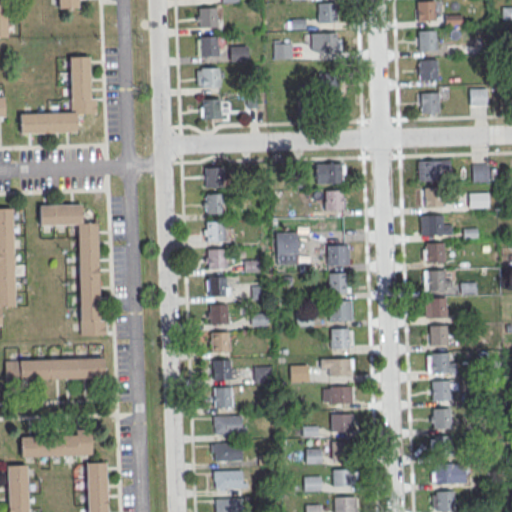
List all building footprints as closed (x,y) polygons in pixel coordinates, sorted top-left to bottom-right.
[(416,1),(433,0),(434,19),(417,19),(416,1)] [(317,2),(334,2),(335,21),(318,21),(317,2)] [(197,7),(214,6),(215,25),(198,26),(197,7)] [(501,7),(511,6),(511,21),(501,22),(501,7)] [(444,15),(460,14),(461,25),(444,25),(444,15)] [(417,31),(434,30),(435,49),(418,49),(417,31)] [(318,33),(336,32),(337,51),(319,52),(318,33)] [(198,36),(216,35),(216,54),(199,55),(198,36)] [(273,44),(290,43),(290,58),(273,59),(273,44)] [(446,45),(462,44),(462,55),(446,55),(446,45)] [(229,46),(246,46),(247,61),(230,61),(229,46)] [(18,114),(70,112),(68,56),(87,55),(89,97),(94,97),(95,111),(75,112),(75,130),(19,132),(18,114)] [(418,59),(435,59),(436,77),(419,78),(418,59)] [(200,67),(217,67),(218,85),(201,86),(200,67)] [(341,73),(313,73),(313,99),(341,99),(341,73)] [(468,89),(485,88),(486,105),(469,106),(468,89)] [(415,92),(437,91),(438,111),(420,112),(420,105),(415,105),(415,92)] [(201,98),(218,98),(219,116),(202,117),(201,98)] [(417,161),(448,160),(449,169),(440,169),(440,180),(417,180),(417,161)] [(470,165),(488,164),(488,182),(471,182),(470,165)] [(316,166),(337,166),(338,183),(316,184),(316,166)] [(204,168),(221,167),(222,186),(205,187),(204,168)] [(423,187),(440,187),(441,206),(424,206),(423,187)] [(323,191),(341,190),(341,209),(324,209),(323,191)] [(467,193),(487,192),(488,207),(468,208),(467,193)] [(205,194),(222,193),(223,212),(206,213),(205,194)] [(37,203),(80,202),(80,222),(95,221),(97,299),(103,299),(104,334),(78,335),(75,224),(38,225),(37,203)] [(0,207),(10,207),(13,305),(0,305),(0,207)] [(419,215),(442,214),(443,234),(420,235),(419,215)] [(206,221),(223,221),(224,239),(207,240),(206,221)] [(461,228),(477,228),(477,239),(461,239),(461,228)] [(275,233),(296,232),(297,264),(277,265),(275,233)] [(425,243),(442,243),(443,261),(426,262),(425,243)] [(326,246),(347,245),(348,264),(326,265),(326,246)] [(206,249),(223,248),(224,267),(207,268),(206,249)] [(243,260),(259,259),(260,273),(244,274),(243,260)] [(426,271),(443,270),(444,289),(427,290),(426,271)] [(327,273),(345,272),(345,291),(328,292),(327,273)] [(208,277),(225,277),(226,295),(208,296),(208,277)] [(459,283),(475,282),(475,293),(460,294),(459,283)] [(250,286),(266,285),(266,300),(250,300),(250,286)] [(427,298),(445,297),(445,316),(428,317),(427,298)] [(329,303),(350,303),(351,320),(329,320),(329,303)] [(209,305),(226,304),(227,323),(210,324),(209,305)] [(460,311),(475,310),(476,322),(460,322),(460,311)] [(250,312),(266,311),(266,325),(250,326),(250,312)] [(429,326),(446,325),(447,344),(429,345),(429,326)] [(330,329),(347,328),(348,347),(331,347),(330,329)] [(210,333),(227,332),(228,351),(211,351),(210,333)] [(430,354),(447,353),(448,372),(431,373),(430,354)] [(3,359),(3,379),(103,377),(102,357),(3,359)] [(328,359),(349,358),(350,375),(328,376),(328,359)] [(211,360),(229,359),(229,378),(212,379),(211,360)] [(291,367),(307,366),(308,380),(292,381),(291,367)] [(252,368),(269,367),(269,381),(253,382),(252,368)] [(431,381),(448,380),(449,399),(432,400),(431,381)] [(329,386),(350,386),(351,403),(329,403),(329,386)] [(212,387),(230,387),(230,405),(213,406),(212,387)] [(432,409),(449,408),(450,427),(432,428),(432,409)] [(330,414),(351,414),(352,431),(330,431),(330,414)] [(213,416),(240,415),(240,433),(214,434),(213,416)] [(18,436),(75,434),(75,428),(90,428),(91,453),(19,456),(18,436)] [(432,436),(450,435),(450,454),(433,455),(432,436)] [(331,442),(352,441),(353,459),(331,459),(331,442)] [(213,443),(240,442),(241,460),(214,461),(213,443)] [(304,449),(320,448),(320,462),(304,463),(304,449)] [(105,511),(105,461),(85,462),(86,511),(105,511)] [(434,464),(451,463),(452,482),(435,483),(434,464)] [(5,511),(4,464),(24,464),(25,511),(5,511)] [(331,469),(353,468),(353,486),(332,486),(331,469)] [(213,471),(240,470),(241,487),(214,489),(213,471)] [(303,476),(319,476),(320,490),(304,491),(303,476)] [(435,492),(452,491),(453,510),(436,511),(435,492)] [(333,511),(333,497),(354,496),(354,511),(333,511)] [(214,511),(214,498),(241,497),(241,511),(214,511)] [(303,511),(319,511),(319,503),(304,503),(303,511)]
